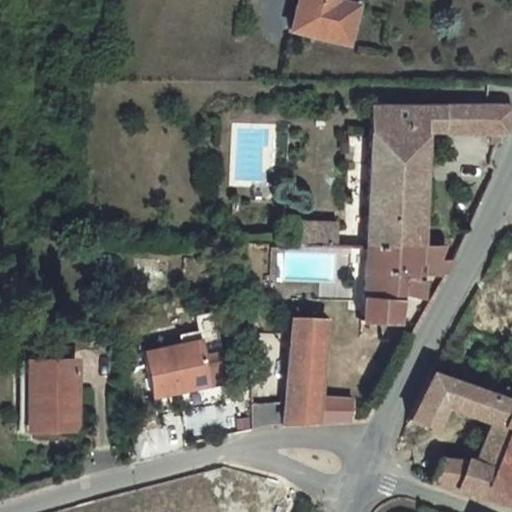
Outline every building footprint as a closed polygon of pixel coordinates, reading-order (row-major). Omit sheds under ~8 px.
[(362,0),(299,0),(293,32),(352,45),(362,0)] [(370,247),(427,248),(430,134),(509,135),(511,123),(511,106),(376,105),(370,247)] [(302,221),(301,246),(339,245),(339,221),(302,221)] [(427,248),(370,247),(367,298),(366,326),(404,327),(407,296),(427,300),(429,277),(445,277),(453,262),(442,262),(423,262),(427,248)] [(423,262),(442,262),(447,249),(427,248),(423,262)] [(290,317),(287,423),(355,425),(356,399),(323,398),(326,318),(290,317)] [(153,400),(212,391),(212,392),(231,389),(220,318),(200,321),(202,336),(183,338),(185,349),(146,355),(153,400)] [(31,427),(32,441),(83,438),(80,365),(38,367),(40,427),(31,427)] [(40,427),(38,367),(22,367),(24,427),(31,427),(40,427)] [(509,406),(427,376),(409,416),(433,427),(443,402),(490,425),(474,465),(442,462),(432,485),(476,501),(509,406)] [(511,397),(509,406),(476,501),(511,511),(511,506),(511,397)]
